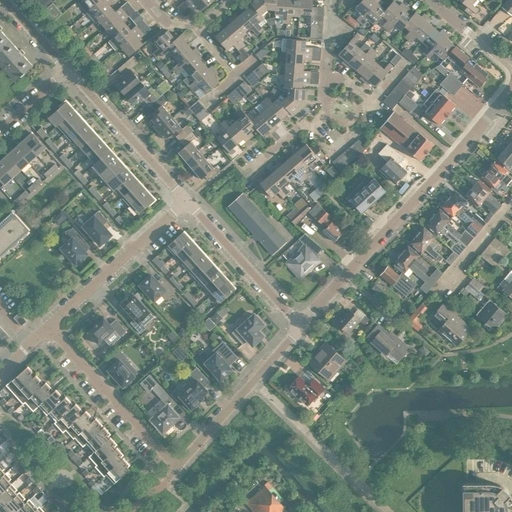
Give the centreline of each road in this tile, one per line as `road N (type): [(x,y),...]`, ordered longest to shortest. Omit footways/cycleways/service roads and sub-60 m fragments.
road 1 (residential): [(301,324),(500,104)]
road 2 (residential): [(177,467),(45,328)]
road 3 (residential): [(45,328),(184,198)]
road 4 (residential): [(177,467),(301,324)]
road 5 (residential): [(184,198),(65,69)]
road 6 (residential): [(301,324),(184,198)]
